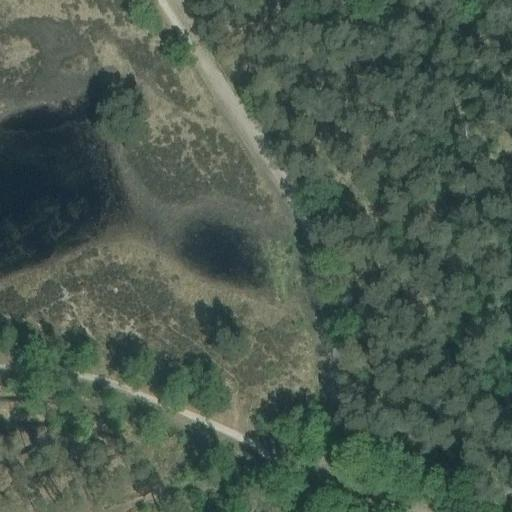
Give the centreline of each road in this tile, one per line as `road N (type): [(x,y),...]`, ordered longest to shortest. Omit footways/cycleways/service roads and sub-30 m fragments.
road 1 (track): [(318,468),(341,416),(310,211),(250,139),(160,1)]
road 2 (track): [(312,0),(511,31)]
